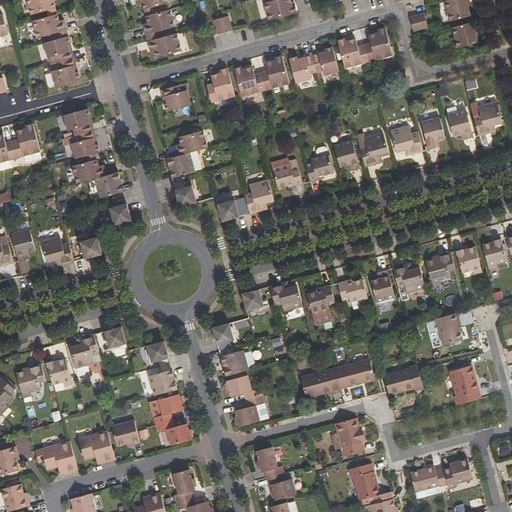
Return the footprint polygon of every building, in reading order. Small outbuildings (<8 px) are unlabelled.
[(26,0),(31,14),(46,10),(48,16),(57,13),(54,1),(57,0),(26,0)] [(136,0),(137,4),(142,3),(146,16),(155,13),(153,7),(169,3),(168,0),(136,0)] [(262,0),(268,20),(298,12),(296,5),(293,6),(291,0),(262,0)] [(467,0),(448,0),(445,1),(450,21),(472,16),(467,0)] [(155,13),(146,16),(148,23),(143,24),(147,41),(156,38),(155,32),(175,26),(171,9),(155,13)] [(57,13),(48,16),(33,20),(37,38),(57,32),(59,38),(69,36),(64,19),(59,20),(57,13)] [(409,16),(414,31),(428,27),(424,13),(409,16)] [(0,36),(8,35),(3,14),(0,14),(0,36)] [(228,16),(214,19),(218,34),(232,30),(228,16)] [(473,22),(452,27),(458,48),(479,42),(473,22)] [(364,45),(369,62),(393,56),(385,27),(378,29),(379,32),(369,35),(371,43),(364,45)] [(156,38),(147,41),(150,52),(155,50),(157,57),(182,50),(177,33),(156,38)] [(69,36),(59,38),(44,42),(50,64),(75,57),(69,36)] [(345,69),(369,62),(364,45),(357,46),(356,38),(346,41),(345,38),(338,40),(345,69)] [(311,52),(317,72),(323,70),(324,75),(339,72),(332,46),(311,52)] [(310,74),(317,72),(311,52),(289,58),(296,83),(311,79),(310,74)] [(267,71),(261,72),(266,90),(289,84),(282,55),(274,57),(275,60),(265,63),(267,71)] [(81,79),(75,57),(50,64),(55,86),(81,79)] [(266,90),(261,72),(255,74),(252,66),(243,69),(242,66),(234,68),(242,97),(266,90)] [(211,102),(235,96),(227,67),(220,69),(221,72),(211,75),(213,83),(207,84),(211,102)] [(166,111),(191,104),(186,83),(161,90),(166,111)] [(473,117),(479,136),(497,131),(495,125),(503,123),(497,101),(478,106),(480,115),(473,117)] [(73,128),(74,135),(95,129),(89,108),(64,115),(68,130),(73,128)] [(463,140),(473,137),(466,110),(448,115),(453,137),(461,134),(463,140)] [(421,122),(429,150),(439,147),(438,141),(445,139),(439,117),(421,122)] [(12,140),(17,158),(41,152),(33,123),(25,125),(26,128),(17,130),(19,138),(12,140)] [(406,156),(423,151),(418,132),(411,133),(409,125),(391,130),(396,152),(404,150),(406,156)] [(95,129),(74,135),(76,141),(71,143),(75,158),(86,155),(95,152),(101,151),(95,129)] [(178,156),(197,151),(208,148),(204,130),(179,137),(180,144),(176,145),(178,156)] [(360,147),(365,167),(383,162),(381,156),(389,154),(383,132),(364,137),(366,146),(360,147)] [(8,161),(17,158),(12,140),(5,142),(4,134),(0,134),(0,170),(10,168),(8,161)] [(349,171),(360,168),(352,141),(334,146),(340,167),(348,165),(349,171)] [(305,165),(310,182),(325,179),(324,176),(333,173),(327,149),(324,147),(318,149),(316,152),(318,157),(311,159),(312,163),(305,165)] [(178,156),(167,159),(172,178),(196,172),(195,170),(201,169),(197,151),(178,156)] [(95,152),(86,155),(87,161),(72,165),(77,183),(95,178),(107,175),(104,165),(99,166),(95,152)] [(278,188),(289,185),(289,188),(303,184),(296,159),(289,161),(290,165),(281,167),(280,164),(272,166),(278,188)] [(118,172),(107,175),(95,178),(101,198),(124,192),(118,172)] [(250,214),(268,209),(267,203),(274,201),(268,179),(249,184),(251,192),(245,194),(250,214)] [(197,203),(192,185),(175,190),(180,207),(197,203)] [(223,222),(240,217),(235,199),(218,204),(223,222)] [(131,221),(127,203),(110,207),(115,225),(131,221)] [(22,271),(29,269),(27,259),(30,259),(28,253),(36,251),(30,228),(12,233),(22,271)] [(56,266),(74,262),(69,242),(62,243),(60,236),(42,241),(48,263),(55,261),(56,266)] [(0,266),(14,263),(9,243),(2,244),(0,237),(0,266)] [(102,254),(97,237),(80,242),(85,259),(102,254)] [(482,244),(489,270),(497,268),(496,264),(508,261),(501,238),(493,240),(494,241),(482,244)] [(474,274),(482,272),(475,246),(463,250),(462,249),(455,251),(462,274),(473,271),(474,274)] [(456,270),(451,252),(431,257),(432,260),(426,261),(433,287),(441,285),(440,281),(450,278),(449,272),(456,270)] [(407,294),(425,289),(420,267),(409,270),(408,264),(392,268),(398,288),(405,286),(407,294)] [(377,302),(395,298),(387,269),(380,271),(376,272),(378,279),(371,280),(377,302)] [(351,279),(338,282),(343,301),(349,299),(350,302),(359,300),(360,304),(369,301),(362,279),(351,282),(351,279)] [(288,282),(270,287),(275,306),(282,304),(284,312),(303,307),(297,284),(289,286),(288,282)] [(307,294),(313,317),(321,314),(320,311),(330,308),(329,304),(335,303),(330,285),(316,288),(317,291),(307,294)] [(260,289),(242,294),(247,311),(264,306),(260,289)] [(458,313),(435,319),(443,346),(463,340),(459,327),(461,326),(458,313)] [(230,323),(213,327),(217,344),(234,340),(230,323)] [(127,344),(122,327),(105,332),(109,348),(127,344)] [(99,354),(94,335),(76,339),(78,345),(71,346),(78,376),(93,372),(91,365),(95,364),(93,356),(99,354)] [(283,338),(274,339),(276,354),(285,353),(283,338)] [(169,358),(165,341),(147,345),(152,363),(169,358)] [(244,350),(220,356),(226,376),(249,370),(244,350)] [(65,386),(73,384),(72,380),(66,358),(54,361),(53,360),(46,362),(53,385),(64,383),(65,386)] [(335,367),(341,388),(375,379),(369,358),(335,367)] [(40,383),(46,381),(41,363),(23,368),(24,371),(17,373),(23,398),(32,396),(31,392),(41,389),(40,383)] [(384,375),(389,395),(416,388),(416,391),(424,389),(417,365),(410,367),(410,368),(384,375)] [(481,398),(472,365),(449,371),(456,396),(453,396),(456,405),(481,398)] [(342,392),(341,388),(335,367),(300,377),(306,398),(332,391),(333,394),(342,392)] [(154,395),(178,389),(172,370),(149,376),(154,395)] [(243,394),(245,400),(263,395),(261,388),(252,390),(248,375),(227,380),(232,397),(243,394)] [(0,411),(3,414),(10,407),(7,404),(13,397),(10,395),(15,390),(2,377),(0,378),(0,411)] [(154,417),(155,425),(173,420),(172,413),(183,410),(179,394),(158,399),(162,415),(154,417)] [(263,395),(245,400),(247,407),(235,410),(240,427),(261,421),(256,406),(265,403),(263,395)] [(56,422),(62,420),(60,411),(53,413),(56,422)] [(343,457),(365,451),(363,442),(366,441),(362,426),(359,427),(356,418),(335,424),(338,434),(331,436),(334,450),(341,448),(343,457)] [(128,446),(140,443),(134,419),(112,426),(114,432),(110,433),(113,443),(117,442),(118,446),(127,443),(128,446)] [(173,420),(155,425),(158,432),(166,430),(170,445),(192,440),(187,423),(175,426),(173,420)] [(98,464),(116,459),(108,430),(78,438),(84,459),(96,456),(98,464)] [(60,474),(78,469),(70,440),(35,450),(38,462),(45,460),(48,469),(58,467),(60,474)] [(503,456),(511,454),(509,445),(501,447),(503,456)] [(0,475),(20,470),(17,459),(19,459),(16,446),(0,450),(0,475)] [(273,446),(256,450),(261,472),(264,471),(266,478),(284,473),(282,466),(278,467),(273,446)] [(455,484),(473,479),(468,458),(449,464),(450,467),(443,469),(447,483),(448,489),(456,487),(455,484)] [(353,477),(359,501),(363,500),(380,495),(372,463),(348,469),(350,478),(353,477)] [(415,492),(447,483),(443,469),(436,471),(434,466),(410,473),(415,492)] [(174,495),(176,503),(194,498),(192,490),(195,490),(190,469),(173,473),(178,494),(174,495)] [(284,473),(266,478),(272,499),(275,498),(275,500),(297,494),(293,478),(286,480),(284,473)] [(6,511),(8,511),(31,506),(27,492),(24,493),(22,484),(1,489),(6,511)] [(134,511),(165,511),(161,492),(143,497),(145,505),(133,508),(134,511)] [(380,495),(363,500),(364,506),(371,504),(373,511),(396,511),(391,492),(380,495)] [(97,511),(92,493),(71,498),(74,508),(71,509),(72,511),(97,511)] [(475,507),(483,505),(481,497),(473,499),(475,507)] [(194,498),(176,503),(179,510),(187,507),(188,511),(211,511),(208,501),(196,504),(194,498)] [(290,511),(288,502),(271,507),(272,511),(290,511)]
